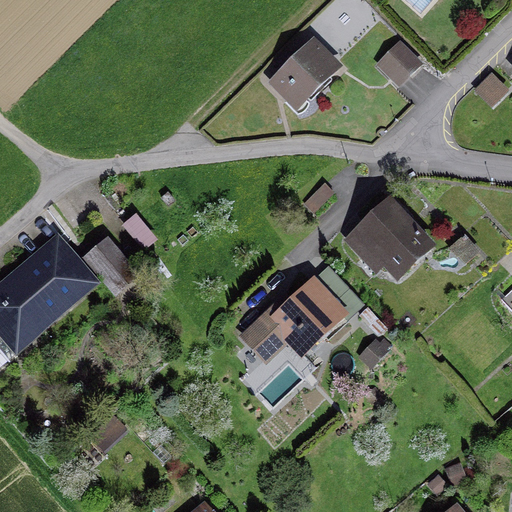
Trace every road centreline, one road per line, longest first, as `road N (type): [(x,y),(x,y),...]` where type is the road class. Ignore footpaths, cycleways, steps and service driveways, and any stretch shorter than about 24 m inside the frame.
road 1 (residential): [(66,173),(284,147),(384,157)]
road 2 (residential): [(384,157),(511,25)]
road 3 (track): [(0,235),(66,173),(0,117)]
road 4 (residential): [(384,157),(511,171)]
